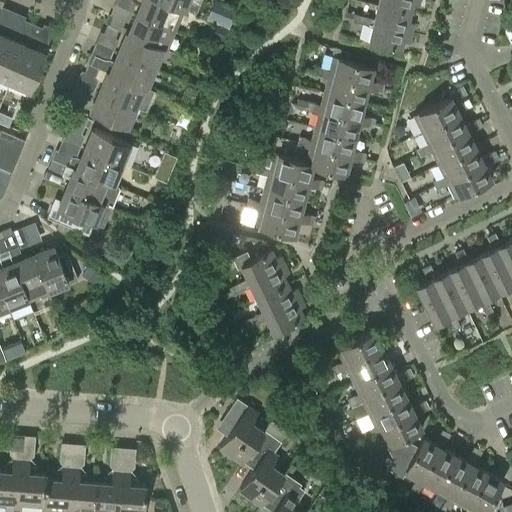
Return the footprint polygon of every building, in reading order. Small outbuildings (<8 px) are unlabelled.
[(137,13),(171,27),(180,7),(163,0),(133,0),(134,1),(141,4),(137,13)] [(163,0),(180,7),(182,8),(185,0),(163,0)] [(235,6),(220,0),(212,0),(206,18),(227,26),(234,9),(235,6)] [(378,0),(377,5),(410,13),(412,5),(419,6),(420,0),(378,0)] [(377,5),(373,18),(372,22),(411,32),(414,24),(407,22),(410,13),(377,5)] [(129,32),(161,46),(163,47),(171,27),(137,13),(129,32)] [(351,21),(361,23),(363,16),(353,13),(351,21)] [(109,24),(118,28),(120,29),(123,20),(113,16),(109,24)] [(373,18),(363,16),(361,23),(371,26),(368,40),(401,49),(403,39),(409,41),(411,32),(372,22),(373,18)] [(19,31),(28,34),(33,23),(24,19),(19,31)] [(24,45),(9,79),(29,88),(44,54),(34,49),(37,42),(46,46),(54,28),(43,23),(41,27),(33,23),(28,34),(29,35),(24,45)] [(107,23),(103,32),(114,37),(118,28),(109,24),(107,23)] [(223,43),(229,29),(218,24),(212,38),(223,43)] [(126,31),(118,51),(153,66),(161,46),(129,32),(126,31)] [(0,46),(0,74),(9,79),(24,45),(4,36),(0,46)] [(144,88),(153,66),(118,51),(114,61),(90,51),(86,61),(88,62),(98,67),(108,71),(109,71),(109,72),(142,86),(142,87),(144,88)] [(314,75),(327,78),(328,74),(368,84),(369,79),(373,66),(333,56),(329,69),(316,66),(314,75)] [(95,75),(98,67),(88,62),(84,71),(95,75)] [(134,106),(142,87),(142,86),(109,72),(109,71),(108,71),(99,91),(134,106)] [(384,83),(369,79),(368,84),(328,74),(327,78),(323,91),(364,102),(367,88),(381,92),(384,83)] [(414,114),(422,131),(460,112),(453,100),(466,94),(462,85),(448,92),(450,96),(414,114)] [(125,126),(134,106),(99,91),(91,111),(125,126)] [(364,102),(323,91),(320,104),(307,101),(305,110),(318,113),(319,109),(359,119),(361,114),(364,102)] [(82,107),(86,99),(75,94),(71,103),(82,107)] [(319,109),(318,113),(315,127),(355,137),(358,123),(372,127),(375,118),(361,114),(359,119),(319,109)] [(87,117),(71,111),(65,127),(80,133),(87,117)] [(468,128),(466,124),(460,112),(422,131),(428,143),(415,149),(420,157),(432,151),(430,147),(468,128)] [(438,163),(476,145),(470,132),(482,126),(478,118),(466,124),(468,128),(430,147),(432,151),(438,163)] [(350,154),(352,149),(355,137),(315,127),(311,139),(298,136),(296,144),(309,148),(310,144),(350,154)] [(93,128),(85,148),(120,163),(128,142),(93,128)] [(0,150),(17,157),(24,140),(0,129),(0,150)] [(365,153),(352,149),(350,154),(310,144),(309,148),(306,161),(313,163),(313,164),(346,172),(349,158),(363,162),(365,153)] [(431,181),(436,189),(448,183),(446,179),(484,161),(482,157),(476,145),(438,163),(444,175),(431,181)] [(120,163),(85,148),(81,158),(75,155),(71,156),(60,151),(57,160),(55,159),(55,160),(109,182),(111,183),(120,163)] [(0,166),(11,171),(17,157),(0,150),(0,166)] [(446,179),(448,183),(454,196),(492,177),(486,165),(498,158),(494,150),(482,157),(484,161),(446,179)] [(165,182),(176,157),(163,152),(153,177),(165,182)] [(309,177),(313,164),(313,163),(306,161),(272,153),(269,167),(256,163),(254,172),(266,176),(268,171),(308,181),(309,177)] [(71,177),(66,188),(101,202),(111,206),(119,186),(111,183),(109,182),(55,160),(51,169),(71,177)] [(0,170),(0,183),(5,185),(9,175),(0,170)] [(268,171),(266,176),(263,189),(304,199),(307,186),(321,189),(324,180),(309,177),(308,181),(268,171)] [(158,180),(154,191),(163,194),(167,183),(158,180)] [(111,206),(101,202),(66,188),(58,208),(51,205),(47,216),(88,233),(92,222),(103,226),(111,206)] [(304,199),(263,189),(260,202),(247,199),(245,207),(258,210),(259,206),(299,217),(301,212),(304,199)] [(259,206),(258,210),(254,225),(295,235),(298,221),(312,224),(314,215),(301,212),(299,217),(259,206)] [(511,279),(511,238),(500,245),(494,232),(487,236),(493,248),(496,246),(511,279)] [(16,245),(12,234),(3,238),(8,249),(16,245)] [(0,255),(4,266),(0,267),(0,287),(7,304),(27,296),(13,262),(8,249),(3,238),(0,238),(0,255)] [(53,246),(33,254),(47,288),(67,280),(68,283),(77,279),(67,252),(57,256),(53,246)] [(511,279),(496,246),(493,248),(480,254),(498,292),(510,286),(511,288),(511,279)] [(454,252),(460,264),(463,262),(482,300),(486,298),(498,292),(480,254),(467,261),(461,248),(454,252)] [(248,282),(284,264),(281,256),(275,259),(271,251),(251,260),(246,250),(232,257),(237,268),(241,267),(246,278),(248,282)] [(13,262),(27,296),(47,288),(33,254),(13,262)] [(463,262),(460,264),(447,270),(466,308),(478,302),(485,314),(492,310),(486,298),(482,300),(463,262)] [(237,282),(241,290),(250,285),(256,298),(287,283),(283,276),(289,273),(284,264),(248,282),(246,278),(237,282)] [(422,268),(428,280),(431,278),(450,316),(453,314),(466,308),(447,270),(434,276),(429,264),(422,268)] [(459,326),(453,314),(450,316),(431,278),(428,280),(415,286),(433,323),(446,317),(452,330),(459,326)] [(228,287),(230,291),(232,295),(241,290),(237,282),(228,287)] [(256,298),(262,310),(264,314),(300,296),(297,288),(291,291),(287,283),(256,298)] [(262,310),(253,315),(257,322),(266,318),(272,331),(303,316),(299,308),(305,305),(300,296),(264,314),(262,310)] [(257,322),(253,315),(244,319),(247,327),(257,322)] [(334,374),(346,368),(344,364),(381,346),(379,342),(373,329),(336,348),(342,360),(330,366),(334,374)] [(344,364),(346,368),(352,381),(389,362),(383,350),(397,343),(393,335),(379,342),(381,346),(344,364)] [(395,374),(389,362),(352,381),(358,392),(346,398),(351,406),(362,400),(360,396),(397,378),(395,374)] [(368,412),(406,394),(399,382),(413,375),(409,367),(395,374),(397,378),(360,396),(362,400),(368,412)] [(412,406),(406,394),(368,412),(374,424),(363,431),(367,439),(378,432),(376,428),(414,410),(412,406)] [(250,450),(264,429),(252,421),(258,412),(237,397),(223,418),(234,425),(220,445),(243,461),(250,450)] [(376,428),(378,432),(385,446),(387,445),(392,457),(387,467),(402,476),(404,474),(418,446),(410,442),(406,435),(422,427),(416,414),(429,407),(425,399),(412,406),(414,410),(376,428)] [(271,420),(264,429),(250,450),(261,457),(240,488),(263,503),(270,492),(285,470),(272,461),(277,454),(273,452),(288,431),(271,420)] [(441,429),(434,443),(438,445),(418,482),(423,484),(434,490),(454,453),(442,447),(449,434),(441,429)] [(36,455),(36,433),(11,432),(11,455),(36,455)] [(438,445),(434,443),(423,436),(418,446),(404,474),(414,479),(408,491),(416,495),(423,484),(418,482),(438,445)] [(447,511),(454,501),(450,499),(470,462),(466,460),(473,447),(474,445),(462,439),(455,454),(454,453),(434,490),(446,496),(440,508),(447,511)] [(86,462),(86,440),(62,440),(61,462),(86,462)] [(138,467),(139,445),(112,443),(111,465),(138,467)] [(454,501),(466,507),(486,470),(474,464),(481,451),(473,447),(466,460),(470,462),(450,499),(454,501)] [(11,468),(0,467),(0,501),(14,502),(13,508),(17,508),(21,457),(12,456),(11,468)] [(30,457),(21,457),(17,508),(21,509),(21,503),(42,504),(43,504),(45,475),(46,471),(29,470),(30,457)] [(66,511),(71,464),(62,464),(61,477),(45,475),(43,504),(42,504),(41,511),(66,511)] [(92,511),(95,479),(79,478),(80,465),(71,464),(66,511),(92,511)] [(117,511),(121,468),(112,468),(111,480),(95,479),(92,511),(117,511)] [(143,511),(146,483),(129,482),(130,469),(121,468),(117,511),(143,511)] [(300,511),(292,506),(297,499),(298,500),(305,490),(300,486),(302,482),(285,470),(270,492),(281,500),(272,511),(300,511)] [(485,511),(503,480),(486,470),(466,507),(463,511),(485,511)] [(511,511),(511,502),(497,507),(498,511),(511,511)]
